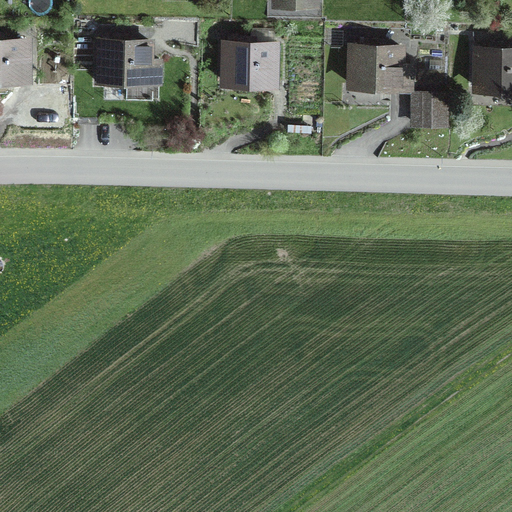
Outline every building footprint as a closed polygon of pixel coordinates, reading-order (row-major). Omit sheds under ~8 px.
[(24,39),(1,39),(1,33),(0,32),(0,77),(15,78),(15,81),(31,81),(31,57),(24,57),(24,39)] [(126,32),(113,32),(113,38),(100,38),(99,77),(158,78),(159,57),(149,57),(149,39),(125,39),(126,32)] [(238,42),(225,42),(224,79),(274,80),(274,42),(251,42),(251,36),(238,36),(238,42)] [(377,45),(377,39),(365,39),(365,45),(350,45),(349,83),(390,84),(390,90),(409,91),(410,63),(400,63),(401,46),(377,45)] [(502,41),(489,41),(489,48),(475,48),(475,86),(511,86),(511,48),(502,48),(502,41)] [(100,88),(78,87),(77,119),(99,120),(100,88)] [(415,92),(415,123),(446,123),(446,92),(415,92)]
